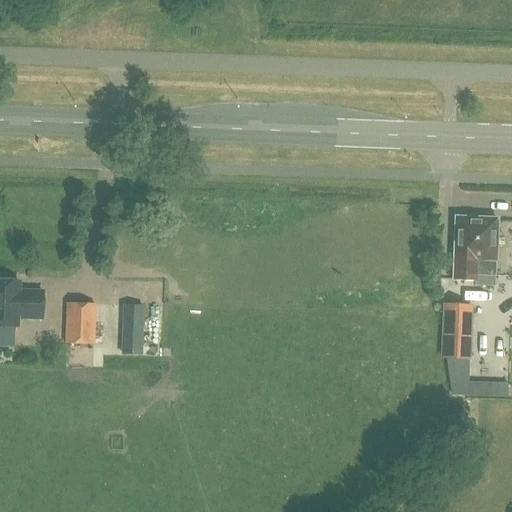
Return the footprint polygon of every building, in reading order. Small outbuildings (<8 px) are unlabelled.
[(496,262),(497,219),(456,218),(454,280),(475,281),(475,274),(494,275),(494,262),(496,262)] [(38,318),(39,290),(13,289),(13,281),(0,280),(0,323),(12,324),(12,317),(38,318)] [(471,360),(473,304),(443,303),(441,358),(471,360)] [(66,304),(66,343),(94,344),(95,305),(66,304)] [(144,316),(125,316),(124,329),(144,329),(144,316)] [(0,365),(23,365),(23,346),(0,346),(0,365)] [(488,384),(467,383),(466,398),(487,399),(488,384)] [(511,411),(499,411),(497,460),(511,460),(511,411)]
